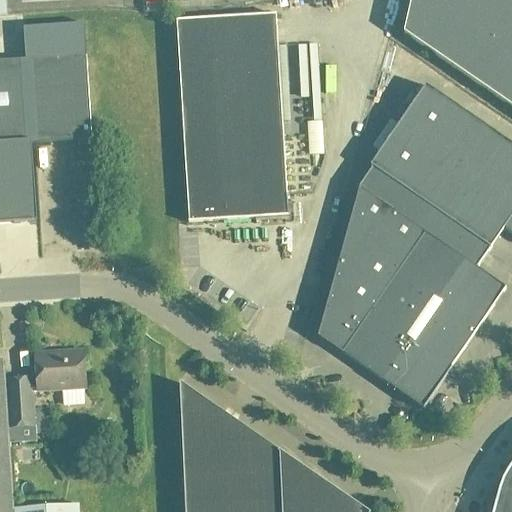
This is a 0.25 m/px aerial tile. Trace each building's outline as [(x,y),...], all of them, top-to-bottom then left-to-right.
[(511,0),(411,0),(404,33),(511,108),(511,0)] [(277,15),(176,21),(189,223),(255,219),(256,222),(289,220),(289,217),(277,15)] [(155,27),(111,30),(124,230),(168,227),(155,27)] [(382,53),(374,76),(383,79),(391,56),(382,53)] [(87,56),(26,60),(32,145),(33,145),(92,141),(87,56)] [(26,60),(0,61),(0,225),(38,222),(33,145),(32,145),(26,60)] [(383,82),(379,91),(397,100),(401,91),(383,82)] [(402,128),(511,204),(511,144),(433,90),(402,128)] [(317,120),(302,121),(304,154),(319,153),(317,120)] [(511,204),(402,128),(371,166),(372,167),(491,249),(504,229),(511,234),(511,204)] [(491,249),(372,167),(359,187),(426,234),(477,269),(491,249)] [(343,353),(426,234),(359,187),(318,337),(343,355),(344,354),(343,353)] [(477,269),(426,234),(343,353),(344,354),(383,380),(382,381),(424,410),(452,368),(506,289),(477,269)] [(0,511),(78,511),(78,506),(13,510),(8,429),(35,427),(36,435),(47,434),(46,413),(36,414),(34,393),(37,393),(38,392),(86,390),(84,352),(63,353),(64,356),(36,358),(37,378),(32,378),(32,379),(4,381),(3,360),(0,359),(0,511)] [(367,511),(180,383),(185,511),(367,511)] [(511,511),(511,479),(510,483),(507,493),(504,502),(503,502),(500,511),(511,511)]
